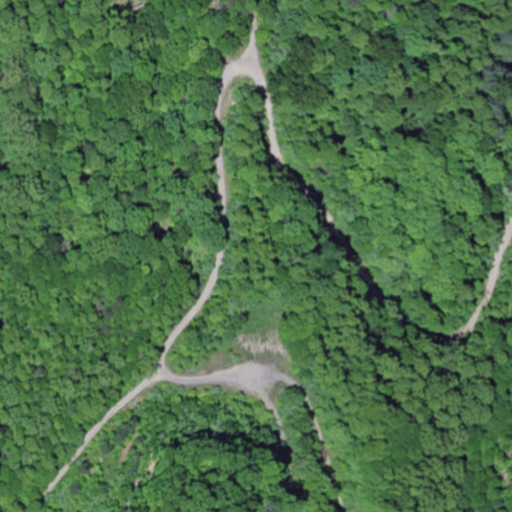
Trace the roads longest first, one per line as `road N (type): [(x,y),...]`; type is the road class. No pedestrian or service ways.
road 1 (track): [(0,214),(13,161),(64,149),(106,215),(123,358),(157,373),(205,327),(187,229),(215,69),(249,44),(248,0)]
road 2 (residential): [(249,44),(272,148),(415,334),(446,339),(468,326),(511,202)]
road 3 (track): [(29,511),(109,411),(150,380),(250,389),(323,407),(349,511)]
road 4 (track): [(295,511),(285,440),(250,389)]
